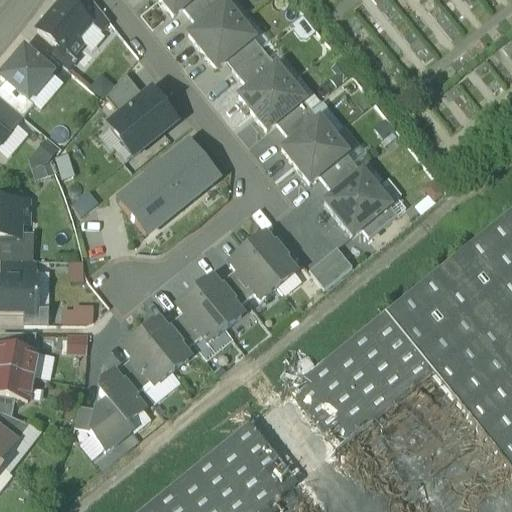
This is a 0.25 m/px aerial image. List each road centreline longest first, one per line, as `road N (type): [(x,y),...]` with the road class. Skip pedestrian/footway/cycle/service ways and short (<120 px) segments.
road 1 (residential): [(108,0),(259,193)]
road 2 (residential): [(259,193),(133,296)]
